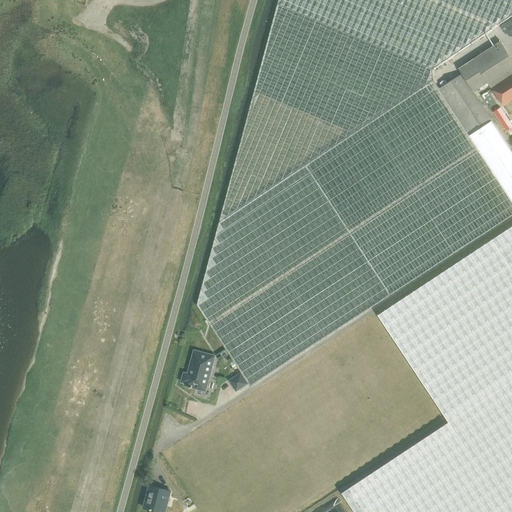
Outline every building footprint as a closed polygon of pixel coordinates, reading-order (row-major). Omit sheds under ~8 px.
[(511,0),(283,0),(197,305),(241,372),(248,384),(250,386),(511,215),(511,153),(491,121),(491,122),(469,135),(439,88),(433,79),(432,70),(432,68),(511,13),(511,0)] [(487,84),(491,90),(510,78),(511,81),(511,59),(500,41),(458,68),(461,74),(473,93),(487,84)] [(439,88),(469,135),(491,122),(491,121),(473,93),(461,74),(439,88)] [(511,100),(511,81),(510,78),(491,90),(496,96),(501,104),(502,107),(511,100)] [(511,126),(511,125),(500,108),(494,112),(506,131),(511,126)] [(511,223),(434,274),(375,313),(442,413),(445,419),(511,376),(511,223)] [(205,391),(214,356),(194,351),(188,374),(184,373),(181,381),(185,382),(185,385),(189,387),(189,388),(191,389),(192,388),(205,391)] [(248,385),(240,373),(228,381),(236,393),(248,385)] [(342,492),(340,494),(352,511),(511,511),(511,376),(445,419),(448,423),(342,492)] [(160,511),(164,511),(171,491),(152,486),(149,496),(147,496),(143,507),(160,511)]
